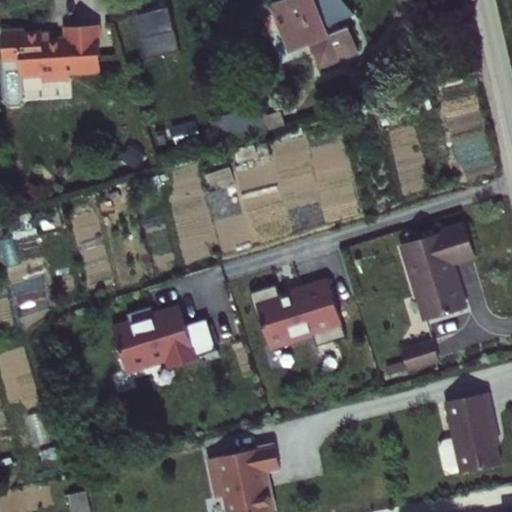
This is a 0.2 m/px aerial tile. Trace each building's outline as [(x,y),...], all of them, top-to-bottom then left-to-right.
[(355,9),(346,0),(276,0),(290,42),(310,35),(318,61),(357,48),(349,22),(341,24),(337,15),(355,9)] [(167,1),(134,9),(147,57),(179,49),(167,1)] [(2,27),(4,58),(23,57),(24,72),(45,71),(45,76),(75,74),(75,69),(101,68),(100,52),(106,52),(104,19),(71,20),(71,34),(44,35),(44,28),(27,28),(27,26),(2,27)] [(265,125),(259,102),(224,112),(230,135),(265,125)] [(224,168),(203,172),(206,186),(205,191),(223,269),(224,262),(217,232),(220,218),(245,212),(242,196),(244,180),(259,176),(279,180),(280,186),(282,172),(302,175),(299,189),(311,191),(288,196),(311,200),(307,225),(321,221),(303,138),(282,143),(268,140),(248,145),(245,158),(261,161),(227,168),(224,168)] [(465,216),(400,236),(423,312),(463,299),(450,256),(475,248),(465,216)] [(333,320),(316,267),(252,285),(270,333),(333,320)] [(118,362),(205,333),(194,304),(171,309),(166,293),(102,313),(118,362)] [(409,367),(439,358),(434,339),(403,348),(409,367)] [(58,458),(33,354),(20,357),(23,366),(0,371),(0,378),(22,467),(58,458)] [(460,464),(461,466),(500,458),(493,424),(497,423),(489,386),(446,395),(454,432),(444,435),(440,440),(444,462),(450,466),(460,464)] [(275,443),(205,456),(213,497),(222,495),(225,511),(268,511),(279,510),(271,469),(279,468),(275,443)]
